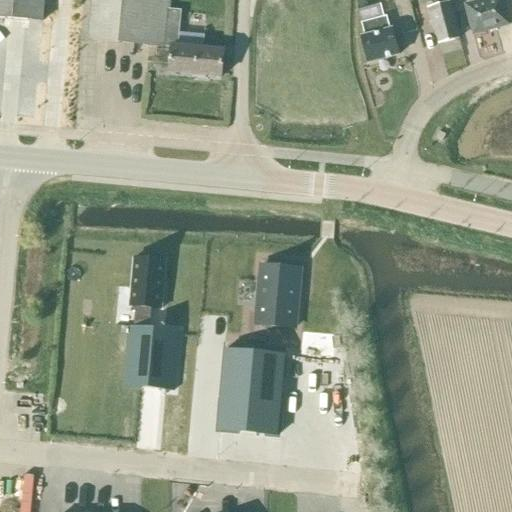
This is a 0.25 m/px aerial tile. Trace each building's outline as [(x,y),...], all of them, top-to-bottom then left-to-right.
[(0,0),(0,16),(42,20),(68,22),(69,0),(0,0)] [(91,0),(87,39),(165,46),(167,26),(169,0),(91,0)] [(464,6),(472,36),(509,26),(502,0),(480,0),(481,1),(464,6)] [(449,3),(427,9),(433,31),(435,31),(439,45),(458,39),(449,3)] [(391,29),(389,29),(386,16),(361,23),(364,35),(360,36),(367,62),(398,54),(391,29)] [(223,51),(176,46),(178,27),(167,26),(165,46),(171,46),(168,72),(220,78),(223,51)] [(130,327),(125,388),(141,389),(141,388),(157,390),(157,391),(173,392),(179,332),(149,329),(151,309),(161,310),(166,262),(134,259),(129,307),(135,308),(133,328),(130,327)] [(257,326),(295,330),(300,270),(262,267),(257,326)] [(217,431),(277,437),(284,357),(225,352),(217,431)]
